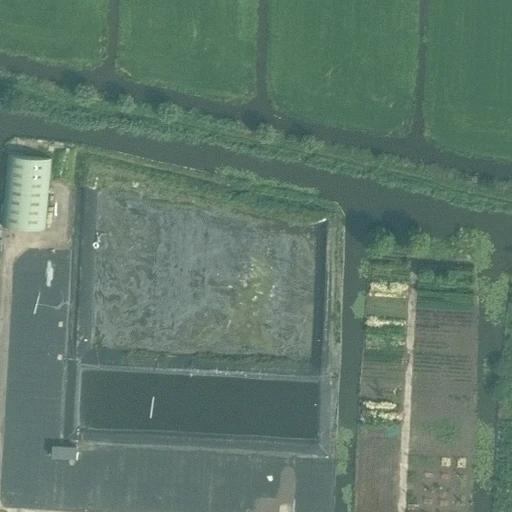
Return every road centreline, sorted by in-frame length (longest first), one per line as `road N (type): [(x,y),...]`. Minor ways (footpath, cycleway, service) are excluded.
road 1 (track): [(511,207),(0,92)]
road 2 (track): [(401,511),(412,286)]
